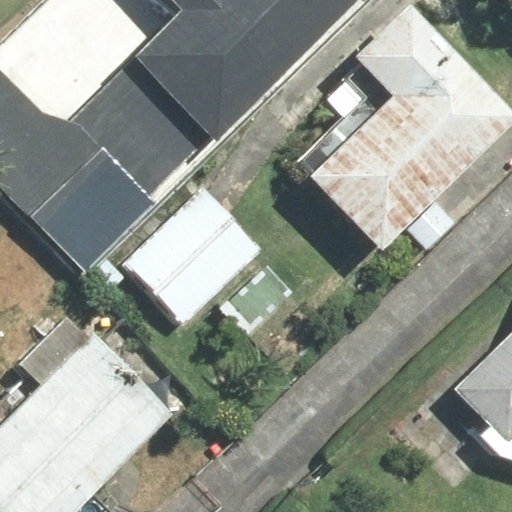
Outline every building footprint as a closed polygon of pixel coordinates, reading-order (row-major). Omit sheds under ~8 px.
[(0,187),(84,266),(347,0),(177,0),(179,2),(68,119),(47,119),(0,70),(0,187)] [(511,115),(511,87),(422,0),(406,0),(354,53),(388,86),(302,174),(379,249),(511,115)] [(195,179),(126,249),(197,319),(266,249),(195,179)] [(94,314),(0,409),(0,499),(13,511),(79,511),(186,404),(94,314)] [(511,324),(453,381),(511,442),(511,324)]
